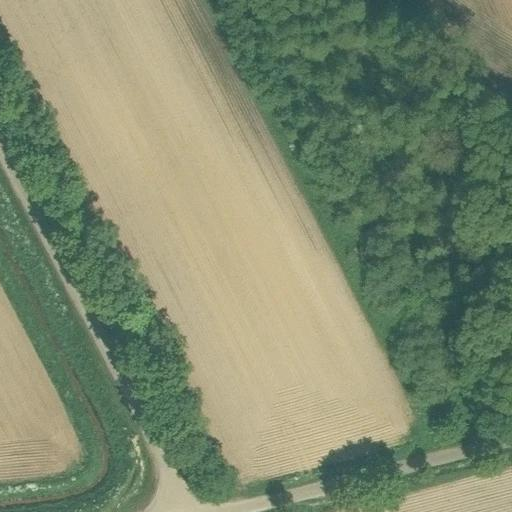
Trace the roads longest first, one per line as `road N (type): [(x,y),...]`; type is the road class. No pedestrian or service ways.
road 1 (unclassified): [(0,156),(187,511)]
road 2 (unclassified): [(212,511),(511,440)]
